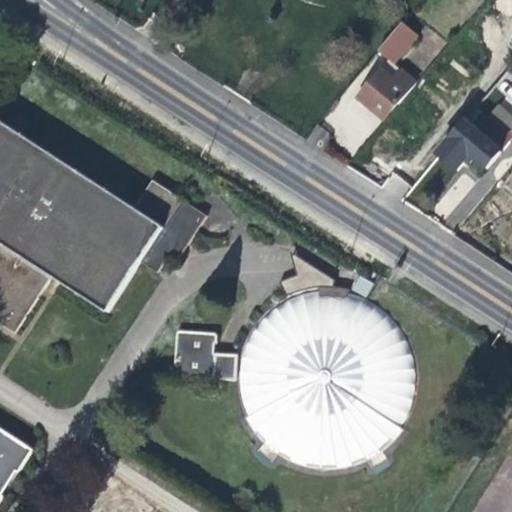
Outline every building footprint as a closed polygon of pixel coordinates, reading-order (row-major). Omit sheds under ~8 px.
[(420,34),(404,22),(397,31),(390,38),(381,50),(391,59),(358,99),(383,121),(400,101),(401,102),(419,81),(396,62),(412,44),(420,34)] [(418,88),(406,102),(428,120),(440,106),(418,88)] [(467,122),(439,155),(459,172),(472,156),(488,170),(503,151),(467,122)] [(179,199),(164,224),(0,125),(0,248),(43,274),(22,274),(1,262),(0,261),(0,321),(16,331),(48,277),(105,311),(110,311),(140,261),(155,270),(171,270),(204,214),(179,199)] [(288,252),(294,276),(305,263),(288,252)] [(281,293),(284,302),(286,301),(289,299),(291,298),(294,297),(296,296),(298,296),(300,295),(303,294),(306,293),(308,293),(312,292),(315,292),(318,291),(321,291),(324,291),(327,291),(329,291),(333,291),(334,282),(325,282),(326,277),(305,263),(294,276),(277,282),(281,293)] [(286,301),(284,302),(282,303),(279,305),(277,306),(274,308),(272,310),(270,312),(268,313),(267,314),(266,315),(264,317),(262,319),(261,320),(259,322),(258,324),(256,326),(255,328),(254,329),(252,331),(251,333),(250,335),(249,337),(248,339),(247,342),(245,344),(244,347),(243,350),(242,352),(242,355),(241,358),(240,361),(240,364),(239,367),(239,369),(239,372),(238,375),(238,378),(238,381),(238,384),(239,387),(239,389),(239,391),(239,394),(240,396),(240,398),(241,400),(241,402),(242,404),(243,407),(243,409),(244,411),(245,413),(246,415),(247,417),(248,419),(248,420),(250,423),(251,425),(253,428),(255,430),(256,432),(258,435),(260,437),(262,439),(264,441),(266,443),(268,445),(270,447),(272,449),(273,450),(275,451),(277,453),(280,454),(282,455),(284,457),(286,458),(289,459),(291,460),(293,461),(296,462),(298,463),(301,464),(303,464),(306,465),(308,466),(309,466),(312,466),(314,467),(316,467),(319,467),(321,467),(324,467),(326,468),(329,467),(331,467),(334,467),(336,467),(338,467),(341,466),(343,466),(345,466),(347,465),(349,465),(352,464),(354,463),(356,462),(358,462),(360,461),(363,460),(365,459),(367,458),(369,457),(371,456),(373,455),(375,453),(377,452),(378,451),(380,449),(383,448),(385,446),(387,444),(389,442),(391,440),(393,438),(395,436),(397,434),(398,431),(400,429),(401,427),(403,424),(404,422),(406,419),(406,418),(408,415),(409,412),(410,409),(411,406),(412,403),(413,401),(413,398),(414,395),(415,392),(415,389),(415,386),(415,382),(415,379),(415,376),(415,373),(415,370),(415,368),(414,366),(414,363),(413,361),(413,358),(412,356),(411,353),(411,351),(410,348),(409,346),(408,343),(407,341),(405,339),(404,337),(403,334),(402,332),(400,330),(400,329),(398,327),(397,325),(395,323),(394,321),(392,320),(390,318),(389,316),(387,314),(385,312),(383,311),(381,309),(379,308),(377,306),(375,305),(373,304),(370,302),(368,301),(365,300),(363,299),(360,298),(358,297),(355,296),(353,295),(350,294),(349,294),(347,293),(345,293),(342,292),(339,292),(337,291),(334,291),(333,291),(329,291),(327,291),(324,291),(321,291),(318,291),(315,292),(312,292),(308,293),(306,293),(303,294),(300,295),(298,296),(296,296),(294,297),(291,298),(289,299),(286,301)] [(215,354),(216,340),(216,339),(216,338),(216,337),(215,336),(214,335),(213,335),(213,334),(212,334),(211,334),(186,332),(185,332),(184,332),(183,332),(182,332),(181,332),(181,333),(180,333),(180,334),(179,334),(179,335),(178,336),(178,337),(178,338),(175,372),(175,373),(175,374),(176,374),(176,375),(177,376),(178,376),(178,377),(179,377),(180,377),(181,377),(182,377),(235,381),(236,355),(229,355),(215,354)] [(0,503),(5,495),(2,493),(17,469),(20,472),(34,449),(0,427),(0,503)]
